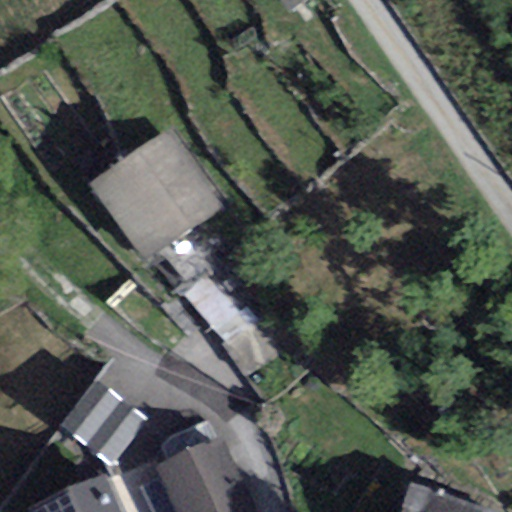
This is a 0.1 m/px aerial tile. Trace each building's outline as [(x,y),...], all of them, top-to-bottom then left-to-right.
[(164,131),(85,185),(139,265),(219,210),(164,131)] [(145,423),(93,384),(61,427),(114,465),(145,423)] [(253,511),(219,437),(155,466),(173,506),(175,511),(253,511)] [(122,511),(105,474),(27,509),(28,511),(122,511)] [(492,511),(409,483),(398,511),(492,511)]
